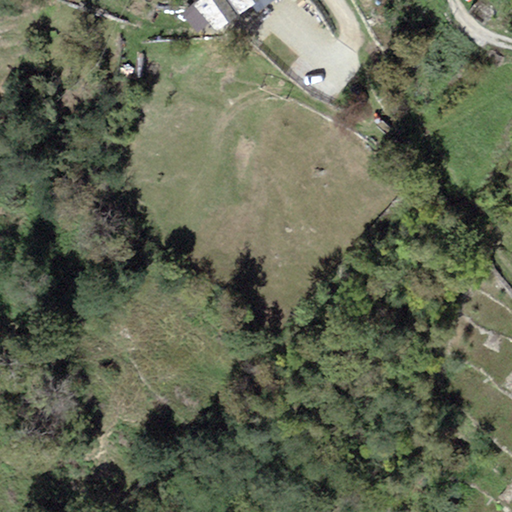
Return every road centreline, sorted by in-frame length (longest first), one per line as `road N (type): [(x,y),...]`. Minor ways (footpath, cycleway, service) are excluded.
road 1 (track): [(281,22),(318,67),(336,77),(356,70),(349,14),(335,0)]
road 2 (track): [(511,269),(423,150)]
